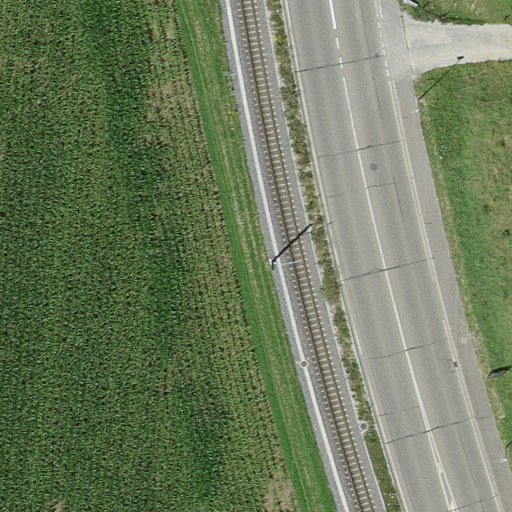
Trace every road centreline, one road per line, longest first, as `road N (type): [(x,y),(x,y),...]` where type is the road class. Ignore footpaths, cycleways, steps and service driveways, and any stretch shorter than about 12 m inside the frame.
road 1 (primary): [(333,0),(376,234),(456,511)]
road 2 (track): [(339,44),(413,29),(511,37)]
